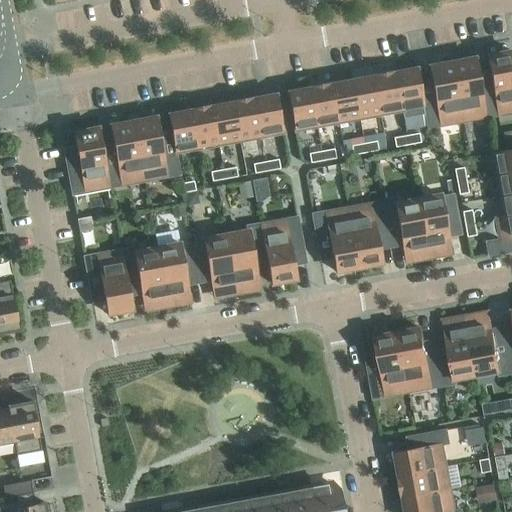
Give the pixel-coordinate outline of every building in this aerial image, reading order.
[(511,52),(511,51),(486,56),(494,98),(496,109),(511,105),(511,52)] [(486,116),(485,111),(496,109),(494,98),(483,100),(475,58),(452,63),(462,115),(461,115),(462,120),(486,116)] [(427,122),(461,115),(462,115),(452,63),(429,67),(436,109),(425,111),(427,122)] [(417,69),(395,73),(402,110),(403,118),(424,114),(422,106),(424,106),(417,69)] [(374,77),(380,114),(402,110),(395,73),(374,77)] [(352,81),(359,118),(380,114),(374,77),(352,81)] [(331,85),(338,122),(359,118),(352,81),(331,85)] [(310,89),(317,126),(338,122),(331,85),(310,89)] [(288,93),(295,130),(317,126),(310,89),(288,93)] [(283,132),(276,95),(254,99),(261,136),(283,132)] [(233,103),(240,140),(261,136),(254,99),(233,103)] [(212,107),(218,144),(240,140),(233,103),(212,107)] [(190,111),(197,148),(218,144),(212,107),(190,111)] [(168,115),(175,152),(197,148),(190,111),(168,115)] [(176,157),(164,159),(156,118),(133,122),(143,175),(178,168),(176,157)] [(110,126),(118,168),(106,170),(108,181),(143,175),(133,122),(110,126)] [(108,181),(106,170),(99,128),(73,133),(78,159),(66,162),(71,188),(108,181)] [(511,132),(501,134),(504,149),(511,147),(511,132)] [(421,143),(419,133),(406,136),(408,145),(421,143)] [(394,138),(395,147),(408,145),(406,136),(394,138)] [(350,139),(342,141),(345,157),(353,155),(351,146),(350,139)] [(378,151),(377,141),(364,144),(366,153),(378,151)] [(351,146),(353,155),(366,153),(364,144),(351,146)] [(511,148),(493,153),(497,175),(511,171),(511,148)] [(336,159),(334,149),(321,151),(323,161),(336,159)] [(309,154),(311,163),(323,161),(321,151),(309,154)] [(280,169),(278,160),(266,162),(267,171),(280,169)] [(253,164),(255,174),(267,171),(266,162),(253,164)] [(238,177),(236,167),(223,170),(225,179),(238,177)] [(464,168),(454,169),(456,182),(466,180),(464,168)] [(210,172),(212,182),(225,179),(223,170),(210,172)] [(511,171),(497,175),(501,196),(511,193),(511,171)] [(251,181),(255,201),(260,201),(268,194),(265,178),(251,181)] [(459,195),(468,193),(466,180),(456,182),(459,195)] [(181,184),(183,193),(195,191),(194,181),(181,184)] [(250,182),(237,184),(240,199),(253,197),(250,182)] [(196,191),(184,194),(186,206),(199,204),(196,191)] [(511,193),(501,196),(505,216),(505,217),(511,215),(511,193)] [(441,198),(441,195),(417,200),(427,252),(450,248),(446,224),(458,222),(453,195),(441,198)] [(394,204),(395,206),(383,208),(385,219),(388,234),(399,232),(404,257),(427,252),(417,200),(394,204)] [(185,206),(171,208),(173,218),(187,216),(185,206)] [(383,208),(372,210),(349,214),(358,267),(382,263),(374,221),(385,219),(383,208)] [(471,210),(462,212),(464,224),(473,223),(471,210)] [(328,230),(335,271),(358,267),(349,214),(314,221),(316,232),(328,230)] [(501,241),(511,238),(511,215),(505,217),(505,216),(496,218),(501,241)] [(77,219),(80,232),(93,230),(90,217),(77,219)] [(466,237),(476,235),(473,223),(464,224),(466,237)] [(303,250),(298,224),(261,231),(263,242),(271,283),(296,279),(291,252),(303,250)] [(250,233),(249,231),(226,235),(236,288),(259,284),(252,244),(263,242),(261,231),(250,233)] [(203,240),(203,242),(192,244),(194,255),(205,252),(212,292),(236,288),(226,235),(203,240)] [(180,246),(180,244),(157,248),(166,301),(190,296),(182,257),(194,255),(192,244),(180,246)] [(133,252),(134,254),(122,257),(124,268),(136,265),(143,305),(166,301),(157,248),(133,252)] [(132,309),(124,268),(122,257),(85,263),(88,275),(99,272),(107,314),(132,309)] [(0,333),(19,330),(10,281),(0,282),(0,333)] [(498,357),(490,318),(467,322),(477,375),(500,371),(500,368),(511,366),(509,355),(498,357)] [(451,366),(440,368),(442,379),(453,377),(454,379),(477,375),(467,322),(444,326),(451,366)] [(426,355),(421,329),(398,333),(408,386),(431,381),(442,379),(440,368),(438,353),(426,355)] [(368,366),(373,392),(408,386),(398,333),(375,337),(380,364),(368,366)] [(42,451),(33,401),(8,406),(15,444),(14,444),(16,456),(42,451)] [(0,407),(0,446),(14,444),(15,444),(8,406),(0,407)] [(100,420),(101,427),(109,426),(107,418),(100,420)] [(441,445),(449,443),(447,430),(435,433),(438,444),(396,452),(400,475),(445,467),(441,445)] [(503,443),(493,445),(496,457),(505,455),(503,443)] [(498,470),(507,469),(505,456),(495,458),(498,470)] [(489,459),(480,460),(482,473),(492,472),(489,459)] [(405,498),(449,489),(445,467),(400,475),(405,498)] [(2,486),(5,498),(33,492),(31,481),(2,486)] [(346,511),(346,509),(341,510),(337,493),(335,493),(333,485),(330,486),(330,483),(319,485),(320,488),(312,490),(315,511),(346,511)] [(480,502),(497,499),(494,486),(478,489),(480,502)] [(461,511),(461,510),(454,511),(449,489),(405,498),(407,511),(461,511)] [(290,494),(293,511),(315,511),(312,490),(290,494)] [(0,511),(7,511),(46,511),(44,502),(35,504),(33,492),(5,498),(0,498),(0,511)] [(293,511),(290,494),(269,497),(271,511),(293,511)] [(248,501),(249,511),(271,511),(269,497),(248,501)] [(227,505),(227,511),(249,511),(248,501),(227,505)]
